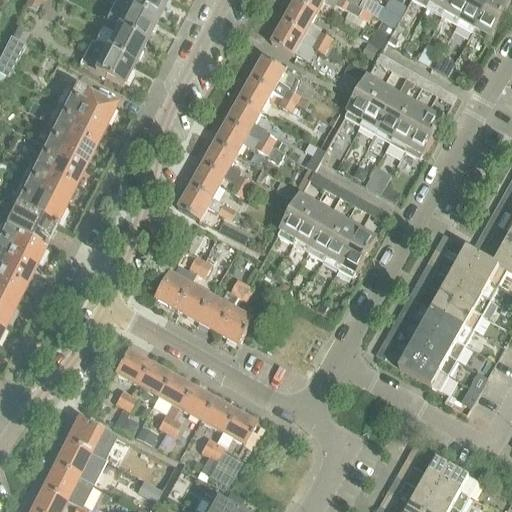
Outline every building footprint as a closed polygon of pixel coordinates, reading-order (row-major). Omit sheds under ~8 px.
[(163,0),(131,0),(127,8),(156,24),(167,2),(163,0)] [(358,10),(353,8),(337,0),(297,0),(295,4),(318,16),(323,6),(334,12),(335,9),(366,26),(371,18),(358,10)] [(337,0),(353,8),(357,1),(355,0),(337,0)] [(364,0),(358,10),(371,18),(379,22),(384,11),(364,0)] [(413,0),(412,3),(428,12),(434,0),(413,0)] [(434,0),(428,12),(442,20),(453,0),(434,0)] [(453,0),(442,20),(457,28),(472,0),(453,0)] [(472,0),(457,28),(472,36),(492,0),(472,0)] [(510,5),(501,0),(492,0),(472,36),(487,45),(510,5)] [(384,11),(379,22),(395,31),(405,14),(407,10),(402,7),(390,1),(384,11)] [(312,27),(318,16),(295,4),(283,25),(329,51),(333,43),(321,36),(323,33),(312,27)] [(127,8),(116,30),(144,45),(156,24),(127,8)] [(391,40),(387,47),(394,51),(413,18),(405,14),(395,31),(395,32),(391,40)] [(360,31),(345,23),(342,30),(357,38),(360,31)] [(324,59),(329,51),(283,25),(271,47),(303,65),(311,51),(324,59)] [(102,31),(94,46),(133,67),(144,45),(116,30),(112,37),(102,31)] [(15,32),(11,40),(23,47),(28,39),(15,32)] [(377,32),(368,47),(377,52),(382,55),(387,47),(391,40),(377,32)] [(0,76),(8,81),(20,60),(26,48),(23,47),(11,40),(0,59),(0,76)] [(133,67),(94,46),(91,45),(79,67),(121,89),(133,67)] [(368,46),(361,58),(371,64),(377,52),(368,47),(368,46)] [(421,63),(431,66),(436,49),(426,46),(421,63)] [(329,51),(324,59),(339,67),(343,60),(329,51)] [(374,65),(391,74),(396,65),(379,56),(374,65)] [(440,58),(435,72),(450,77),(455,62),(440,58)] [(262,61),(250,83),(296,109),(301,100),(287,92),(288,90),(279,85),(285,74),(262,61)] [(391,74),(405,82),(410,73),(396,65),(391,74)] [(349,66),(336,90),(351,98),(364,74),(349,66)] [(405,82),(420,91),(425,82),(410,73),(405,82)] [(343,121),(359,131),(383,89),(366,79),(343,121)] [(420,91),(435,99),(440,90),(425,82),(420,91)] [(292,117),(296,109),(250,83),(238,105),(260,118),(267,107),(276,112),(278,109),(292,117)] [(75,89),(65,107),(65,109),(104,129),(115,109),(75,89)] [(359,131),(373,139),(397,97),(383,89),(359,131)] [(456,100),(440,90),(435,99),(451,108),(456,100)] [(373,139),(389,147),(412,105),(397,97),(373,139)] [(301,100),(296,109),(305,115),(310,106),(301,100)] [(238,105),(226,126),(249,139),(260,118),(238,105)] [(389,147),(403,156),(427,114),(412,105),(389,147)] [(65,109),(55,129),(94,149),(104,129),(65,109)] [(443,123),(427,114),(403,156),(419,165),(443,123)] [(268,159),(272,152),(257,144),(248,139),(249,139),(226,126),(214,147),(237,160),(245,146),(268,159)] [(55,129),(44,149),(84,169),(94,149),(55,129)] [(262,135),(257,144),(272,152),(273,151),(277,143),(262,135)] [(286,149),(277,143),(273,151),(272,152),(281,157),(286,149)] [(202,169),(225,182),(233,187),(247,195),(252,187),(238,179),(240,175),(231,170),(237,160),(214,147),(202,169)] [(44,149),(34,169),(74,189),(84,169),(44,149)] [(306,171),(308,172),(314,176),(318,169),(309,164),(306,171)] [(344,169),(341,167),(337,174),(344,178),(346,173),(344,169)] [(34,169),(29,180),(24,189),(64,209),(74,189),(34,169)] [(213,203),(225,182),(202,169),(190,190),(213,203)] [(366,174),(359,170),(353,180),(363,185),(367,178),(366,174)] [(314,176),(308,172),(296,192),(302,196),(309,184),(314,176)] [(261,187),(262,184),(266,177),(261,174),(256,184),(261,187)] [(309,184),(323,192),(328,184),(314,176),(309,184)] [(266,177),(262,184),(276,192),(281,185),(266,177)] [(366,190),(381,199),(386,190),(371,182),(366,190)] [(323,192),(339,201),(343,193),(328,184),(323,192)] [(296,194),(281,185),(276,192),(275,195),(290,204),(296,194)] [(243,203),(247,195),(233,187),(229,195),(243,203)] [(252,187),(247,195),(275,210),(279,202),(252,187)] [(24,189),(14,209),(54,229),(64,209),(24,189)] [(236,216),(213,203),(190,190),(177,212),(200,225),(208,211),(231,224),(236,216)] [(401,198),(386,190),(381,199),(396,208),(401,198)] [(339,201),(354,209),(358,201),(343,193),(339,201)] [(511,200),(504,196),(495,211),(504,216),(511,200)] [(276,240),(292,248),(315,207),(300,198),(276,240)] [(354,209),(369,218),(373,210),(358,201),(354,209)] [(292,248),(307,257),(330,215),(315,207),(292,248)] [(4,229),(44,249),(50,237),(54,229),(14,209),(10,218),(4,229)] [(389,219),(373,210),(369,218),(385,227),(389,219)] [(495,211),(487,226),(495,231),(504,216),(495,211)] [(307,257),(322,265),(346,224),(330,215),(307,257)] [(236,216),(231,224),(245,232),(249,223),(236,216)] [(504,216),(495,231),(502,234),(510,220),(504,216)] [(322,265),(337,274),(360,232),(346,224),(322,265)] [(487,226),(479,241),(487,245),(495,231),(487,226)] [(218,235),(218,236),(246,250),(246,249),(250,241),(222,227),(218,235)] [(44,249),(4,229),(0,237),(0,252),(34,269),(44,249)] [(377,241),(360,232),(337,274),(353,283),(377,241)] [(443,238),(434,254),(442,258),(445,253),(451,243),(443,238)] [(511,240),(509,239),(501,253),(511,259),(511,240)] [(479,241),(471,254),(479,259),(487,245),(479,241)] [(479,259),(471,254),(465,251),(460,261),(457,267),(499,291),(506,278),(507,275),(493,268),(494,267),(479,259)] [(0,277),(24,290),(34,269),(0,252),(0,277)] [(445,253),(442,258),(457,267),(460,261),(445,253)] [(511,259),(501,253),(494,267),(493,268),(507,275),(506,278),(511,281),(511,259)] [(434,273),(442,258),(434,254),(426,268),(434,273)] [(190,288),(196,277),(204,264),(196,260),(188,276),(179,271),(174,279),(170,276),(155,303),(176,314),(190,288)] [(212,268),(204,264),(196,277),(205,282),(212,268)] [(457,267),(449,281),(491,305),(499,291),(457,267)] [(425,288),(434,273),(426,268),(417,284),(425,288)] [(0,277),(0,302),(14,310),(24,290),(0,277)] [(449,281),(440,296),(482,320),(491,305),(449,281)] [(232,311),(238,301),(245,288),(238,284),(231,297),(227,295),(221,305),(211,300),(197,326),(217,337),(232,311)] [(417,303),(425,288),(417,284),(409,299),(417,303)] [(290,291),(282,286),(280,289),(278,292),(286,297),(290,291)] [(176,314),(197,326),(211,300),(190,288),(176,314)] [(253,292),(245,288),(238,301),(246,305),(253,292)] [(440,296),(431,311),(474,335),(482,320),(440,296)] [(408,319),(417,303),(409,299),(400,314),(408,319)] [(0,327),(4,330),(14,310),(0,302),(0,327)] [(253,323),(232,311),(217,337),(239,350),(253,323)] [(431,311),(423,327),(465,351),(474,335),(431,311)] [(400,334),(408,319),(400,314),(391,329),(400,334)] [(423,327),(414,342),(457,366),(465,351),(423,327)] [(391,349),(400,334),(391,329),(383,344),(391,349)] [(414,342),(406,357),(448,381),(457,366),(414,342)] [(374,359),(375,360),(383,364),(391,349),(383,344),(374,359)] [(126,354),(113,377),(136,390),(149,367),(126,354)] [(440,396),(448,381),(406,357),(397,372),(440,396)] [(136,390),(156,401),(170,378),(149,367),(136,390)] [(478,377),(469,392),(480,398),(488,382),(478,377)] [(156,401),(178,414),(191,391),(170,378),(156,401)] [(178,414),(199,426),(212,402),(191,391),(178,414)] [(469,392),(460,407),(471,413),(480,398),(469,392)] [(114,409),(122,413),(130,400),(121,395),(114,409)] [(137,404),(130,400),(122,413),(129,417),(137,404)] [(199,426),(219,437),(233,414),(212,402),(199,426)] [(122,413),(113,430),(120,434),(127,421),(129,417),(122,413)] [(219,437),(214,447),(207,460),(215,465),(222,452),(225,454),(231,443),(244,451),(257,428),(233,414),(219,437)] [(158,432),(166,437),(173,423),(165,418),(158,432)] [(77,421),(64,446),(89,459),(96,446),(106,451),(112,439),(77,421)] [(137,427),(127,421),(120,434),(130,439),(137,427)] [(181,427),(173,423),(166,437),(173,441),(181,427)] [(155,441),(140,433),(135,442),(150,450),(155,441)] [(121,454),(126,445),(112,438),(107,448),(121,454)] [(199,456),(207,460),(214,447),(207,443),(199,456)] [(64,446),(52,469),(78,482),(89,459),(64,446)] [(412,450),(403,466),(412,471),(421,455),(412,450)] [(207,460),(198,475),(199,475),(208,480),(216,466),(215,465),(207,460)] [(435,463),(426,479),(468,502),(477,486),(435,463)] [(112,470),(100,464),(95,472),(108,479),(112,470)] [(403,466),(394,482),(403,486),(412,471),(403,466)] [(52,469),(40,492),(66,505),(78,482),(52,469)] [(426,479),(417,494),(448,511),(462,511),(468,502),(426,479)] [(394,482),(386,496),(395,501),(403,486),(394,482)] [(142,485),(136,496),(154,506),(155,506),(161,494),(160,494),(142,485)] [(102,494),(88,487),(84,495),(97,502),(102,494)] [(40,492),(30,511),(61,511),(66,505),(40,492)] [(448,511),(417,494),(409,509),(415,511),(448,511)] [(386,496),(378,511),(380,511),(388,511),(395,501),(386,496)] [(228,511),(213,503),(207,511),(228,511)]
